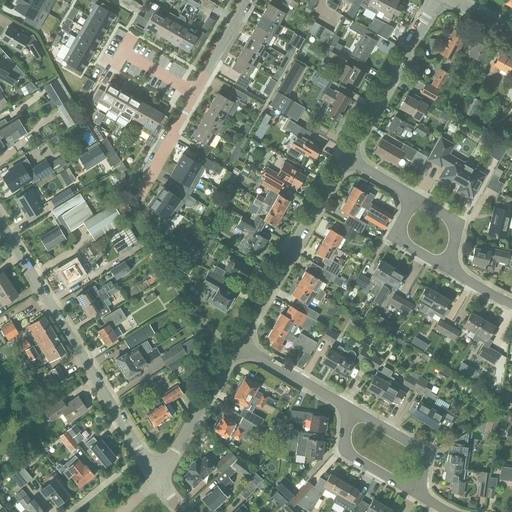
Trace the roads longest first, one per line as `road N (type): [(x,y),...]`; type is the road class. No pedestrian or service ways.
road 1 (residential): [(156,479),(0,221)]
road 2 (residential): [(237,342),(345,156)]
road 3 (residential): [(345,156),(435,0)]
road 4 (residential): [(156,479),(237,342)]
road 5 (residential): [(349,409),(237,342)]
road 6 (residential): [(418,495),(345,450),(349,409)]
road 7 (residential): [(418,495),(421,453),(349,409)]
